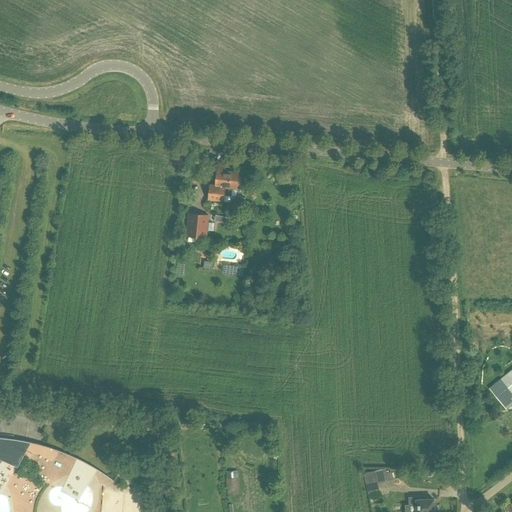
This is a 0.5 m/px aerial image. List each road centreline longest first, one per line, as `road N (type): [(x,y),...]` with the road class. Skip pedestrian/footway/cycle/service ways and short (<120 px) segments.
road 1 (track): [(436,0),(462,511)]
road 2 (tertiary): [(511,169),(150,134)]
road 3 (unclassified): [(169,511),(160,445),(147,428),(0,415)]
road 4 (unclassified): [(150,134),(148,83),(126,67),(109,65),(61,90),(0,85)]
road 5 (tertiary): [(150,134),(0,112)]
